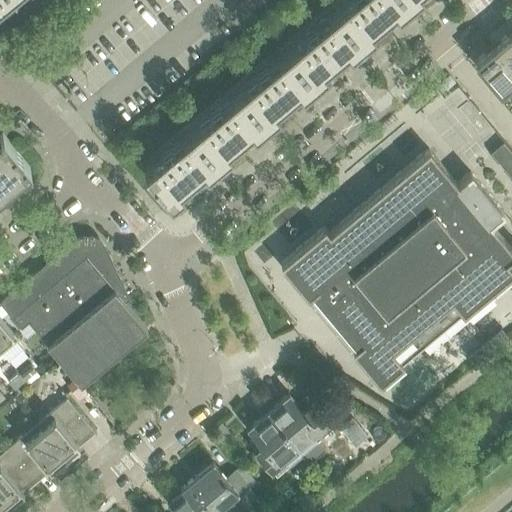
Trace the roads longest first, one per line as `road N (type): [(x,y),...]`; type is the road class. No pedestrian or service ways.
road 1 (residential): [(163,267),(483,0)]
road 2 (residential): [(66,511),(206,390),(163,267)]
road 3 (residential): [(92,178),(0,75)]
